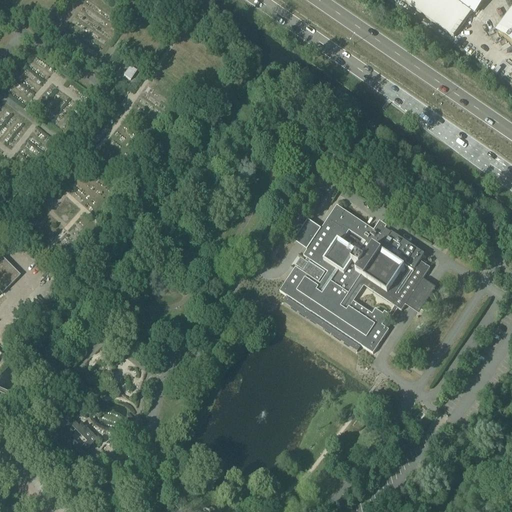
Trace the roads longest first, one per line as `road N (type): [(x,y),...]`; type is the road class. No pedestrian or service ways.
road 1 (primary): [(258,0),(511,174)]
road 2 (primary): [(511,131),(316,0)]
